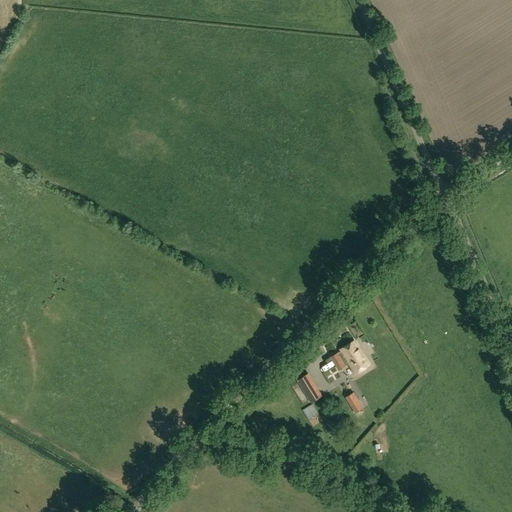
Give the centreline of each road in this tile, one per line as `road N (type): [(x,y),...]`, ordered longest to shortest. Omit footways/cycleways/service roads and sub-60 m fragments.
road 1 (unclassified): [(133,511),(251,377),(445,198)]
road 2 (track): [(188,444),(292,456),(412,511)]
road 3 (unclassified): [(445,198),(359,0)]
road 4 (unclassified): [(511,351),(445,198)]
